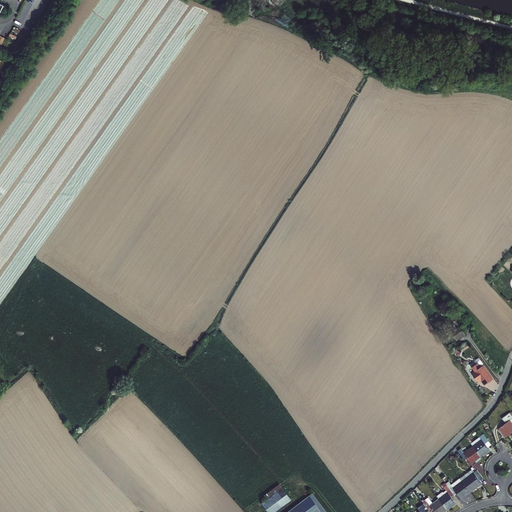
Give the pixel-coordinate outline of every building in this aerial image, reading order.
[(459,324),(460,323),(453,313),(450,316),(457,326),(450,330),(455,337),(463,332),(461,329),(462,328),(459,324)] [(478,365),(481,362),(476,355),(471,358),(473,362),(475,361),(478,365)] [(478,365),(475,361),(473,362),(469,365),(471,369),(469,371),(475,380),(479,377),(480,379),(480,380),(482,382),(491,376),(481,362),(478,365)] [(497,428),(504,438),(511,432),(511,420),(510,418),(511,418),(509,415),(502,420),(504,423),(497,428)] [(472,445),(480,455),(489,449),(486,445),(489,443),(482,434),(472,441),(469,437),(467,438),(472,445)] [(466,456),(471,462),(480,455),(472,445),(463,452),(460,446),(456,449),(463,459),(466,456)] [(474,466),(471,469),(479,480),(482,477),(474,466)] [(459,478),(470,491),(481,483),(479,480),(471,469),(459,478)] [(446,484),(453,494),(456,492),(461,498),(470,491),(459,478),(451,484),(449,482),(446,484)] [(438,499),(446,509),(455,503),(450,496),(453,494),(446,484),(443,487),(447,492),(444,494),(442,491),(436,495),(438,499)] [(275,511),(293,499),(284,488),(270,499),(271,501),(266,504),(272,511),(275,511)] [(324,511),(310,493),(283,511),(324,511)] [(426,505),(430,511),(433,509),(434,511),(442,511),(446,509),(438,499),(430,505),(428,503),(426,505)]
